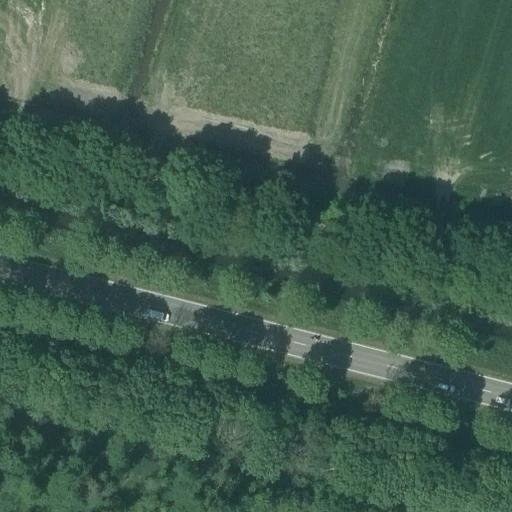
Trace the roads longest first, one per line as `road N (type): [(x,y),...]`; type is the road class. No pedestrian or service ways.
road 1 (primary): [(0,273),(511,401)]
road 2 (unclassified): [(0,152),(511,279)]
